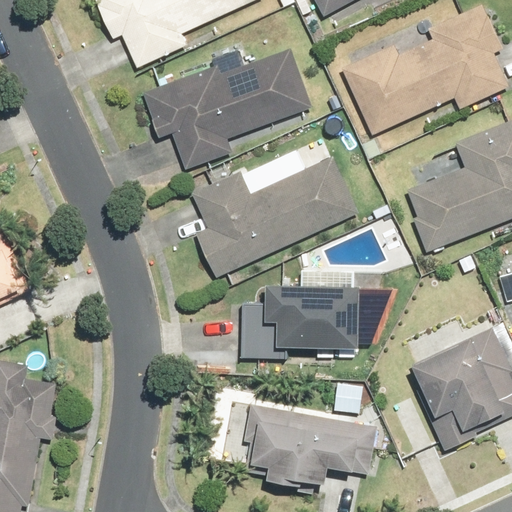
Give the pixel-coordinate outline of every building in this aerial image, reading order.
[(122,37),(136,68),(189,44),(183,31),(251,0),(93,0),(113,41),(122,37)] [(317,0),(326,15),(354,0),(317,0)] [(394,44),(342,67),(372,133),(456,96),(460,106),(508,85),(493,52),(503,47),(483,2),(426,27),(432,39),(399,54),(394,44)] [(174,133),(187,166),(231,150),(226,137),(313,105),(291,46),(222,71),(219,62),(140,90),(158,139),(174,133)] [(405,189),(415,214),(411,216),(426,253),(511,218),(511,119),(455,142),(464,165),(405,189)] [(195,232),(217,278),(360,212),(333,154),(249,194),(239,173),(194,194),(209,226),(195,232)] [(0,294),(20,286),(2,246),(0,247),(0,294)] [(242,301),(240,357),(285,358),(286,344),(360,346),(361,283),(265,281),(264,302),(242,301)] [(429,417),(444,450),(477,435),(475,431),(511,414),(511,379),(509,372),(511,370),(511,363),(494,326),(410,364),(434,415),(429,417)] [(29,506),(41,437),(54,439),(58,415),(51,414),(56,383),(26,378),(28,365),(0,359),(0,511),(20,511),(22,505),(29,506)] [(337,382),(334,409),(361,412),(364,385),(337,382)] [(267,466),(265,478),(301,485),(302,477),(322,481),(325,463),(367,471),(376,426),(251,402),(244,438),(252,439),(248,462),(267,466)]
